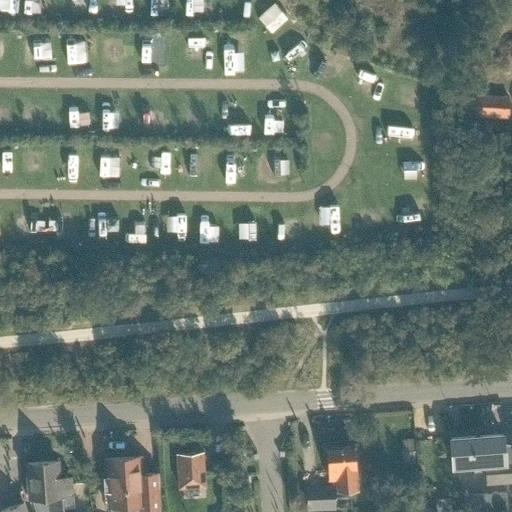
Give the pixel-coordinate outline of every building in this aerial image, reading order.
[(469,95),(468,114),(507,116),(508,97),(469,95)] [(503,464),(484,465),(485,483),(511,481),(511,485),(511,435),(501,436),(503,464)] [(484,465),(503,464),(501,436),(450,440),(452,467),(484,465)] [(400,439),(401,464),(414,463),(413,439),(400,439)] [(352,447),(324,449),(327,481),(335,481),(336,492),(355,491),(352,447)] [(202,452),(176,454),(178,488),(204,486),(202,452)] [(159,511),(156,473),(140,474),(139,456),(106,459),(107,473),(103,473),(105,505),(109,505),(109,506),(139,504),(139,511),(159,511)] [(45,464),(27,465),(29,498),(32,498),(35,511),(60,511),(60,509),(71,508),(69,480),(57,480),(56,464),(45,465),(45,464)] [(334,490),(306,490),(306,510),(334,510),(334,490)] [(506,491),(463,495),(464,508),(507,505),(506,491)] [(25,511),(22,502),(1,509),(1,511),(25,511)]
